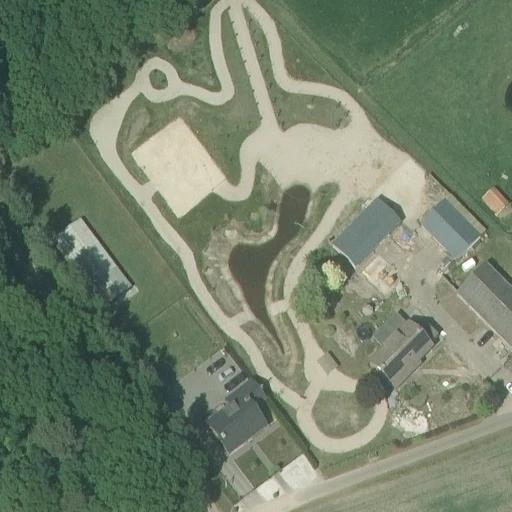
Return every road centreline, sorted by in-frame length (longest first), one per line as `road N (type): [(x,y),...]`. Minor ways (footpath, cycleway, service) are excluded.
road 1 (track): [(219,511),(0,229)]
road 2 (unclassified): [(270,511),(511,424)]
road 3 (track): [(0,143),(187,0)]
